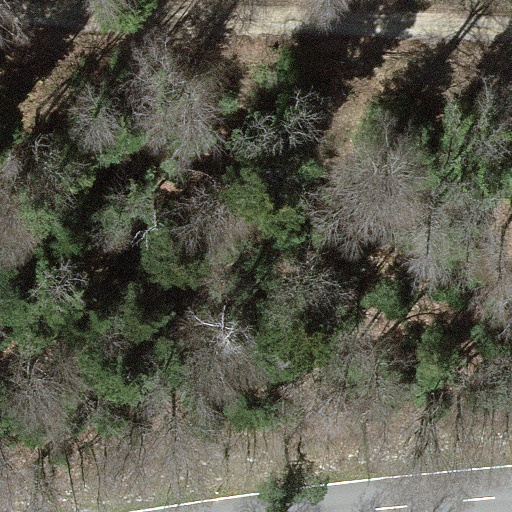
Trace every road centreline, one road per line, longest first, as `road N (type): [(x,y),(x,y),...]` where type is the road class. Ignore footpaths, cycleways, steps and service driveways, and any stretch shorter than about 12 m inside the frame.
road 1 (track): [(511,27),(0,16)]
road 2 (secondary): [(511,495),(347,511)]
